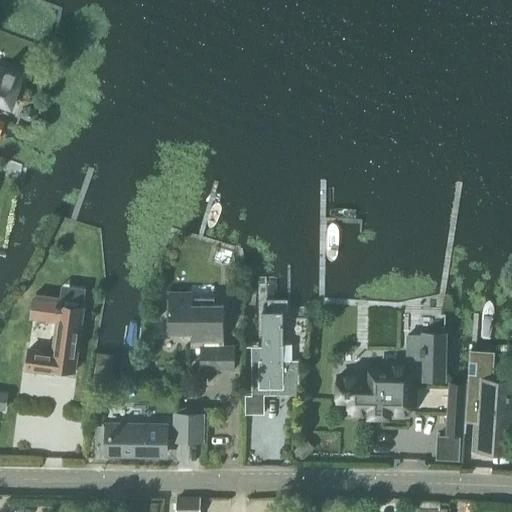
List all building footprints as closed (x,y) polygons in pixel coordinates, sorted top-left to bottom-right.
[(21,78),(0,70),(0,128),(4,118),(0,116),(0,102),(10,107),(21,78)] [(39,114),(36,107),(30,105),(23,108),(21,115),(24,121),(31,123),(37,120),(39,114)] [(223,344),(223,302),(214,302),(214,295),(192,295),(192,290),(168,290),(168,332),(190,332),(190,345),(200,345),(200,368),(234,368),(234,344),(223,344)] [(28,346),(25,370),(56,374),(56,369),(76,372),(85,306),(60,304),(61,295),(36,293),(35,296),(33,296),(30,318),(55,322),(52,347),(50,349),(28,346)] [(283,343),(282,310),(262,310),(262,358),(259,358),(259,388),(298,387),(299,359),(291,359),(291,343),(283,343)] [(338,375),(338,401),(350,402),(350,411),(370,412),(370,414),(389,415),(389,412),(409,412),(410,377),(424,377),(424,379),(443,379),(444,333),(424,333),(424,335),(407,334),(406,364),(388,364),(388,370),(371,370),(371,376),(338,375)] [(470,351),(465,421),(476,422),(474,450),(505,452),(510,386),(491,385),(493,353),(470,351)] [(264,394),(246,394),(246,413),(264,413),(264,394)] [(463,435),(465,400),(448,399),(445,434),(463,435)] [(201,440),(201,413),(177,413),(176,440),(201,440)] [(164,454),(165,426),(108,425),(108,453),(164,454)] [(462,437),(439,436),(437,459),(461,461),(462,437)] [(303,459),(312,450),(304,441),(294,450),(303,459)] [(198,511),(199,497),(177,497),(177,511),(198,511)]
